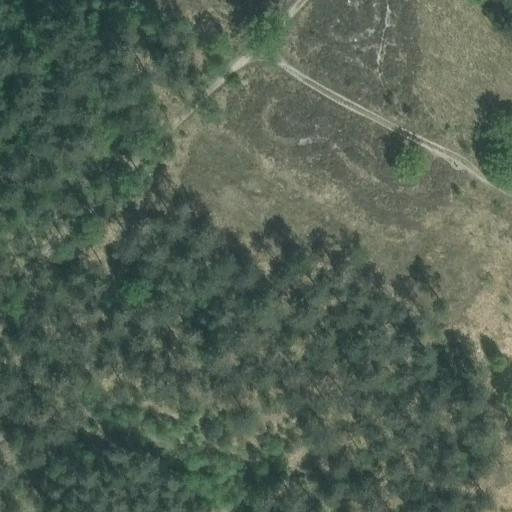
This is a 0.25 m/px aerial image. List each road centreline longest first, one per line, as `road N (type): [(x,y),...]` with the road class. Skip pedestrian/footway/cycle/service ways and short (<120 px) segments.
road 1 (track): [(298,0),(0,298)]
road 2 (track): [(244,53),(511,193)]
